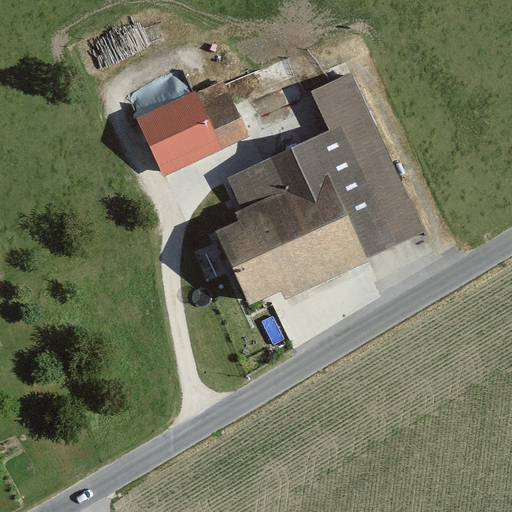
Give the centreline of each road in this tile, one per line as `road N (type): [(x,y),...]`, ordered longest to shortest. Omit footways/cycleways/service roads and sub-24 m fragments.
road 1 (tertiary): [(511,237),(51,511)]
road 2 (unknown): [(359,102),(441,278)]
